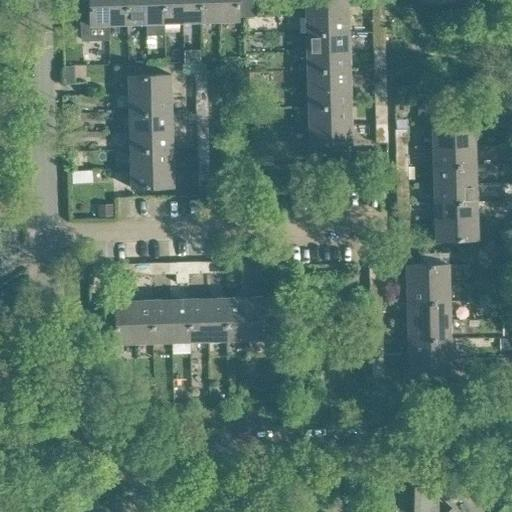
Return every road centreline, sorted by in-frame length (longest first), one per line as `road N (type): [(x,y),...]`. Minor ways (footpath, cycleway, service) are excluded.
road 1 (unclassified): [(148,459),(239,442),(453,432),(511,411)]
road 2 (residential): [(45,233),(384,224)]
road 3 (unclassified): [(148,459),(124,455),(106,435),(57,331),(45,233)]
road 4 (unclassified): [(45,216),(38,0)]
